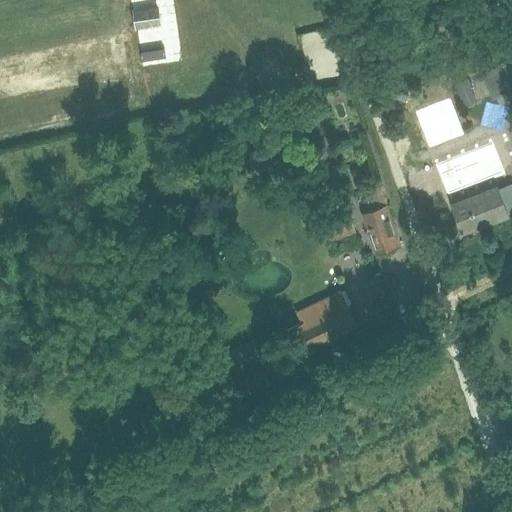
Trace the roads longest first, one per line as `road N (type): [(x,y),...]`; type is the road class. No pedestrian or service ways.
road 1 (track): [(348,0),(511,482)]
road 2 (track): [(452,318),(52,511)]
